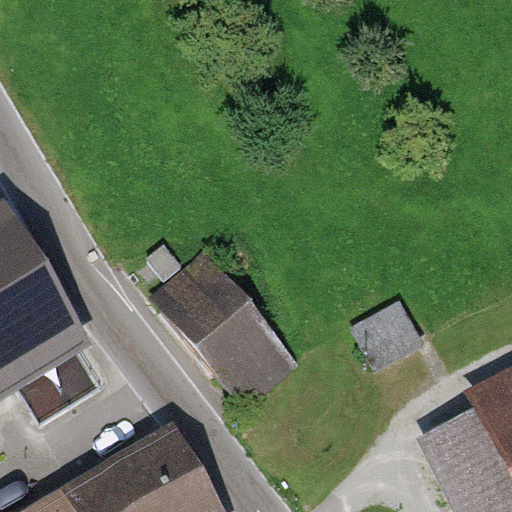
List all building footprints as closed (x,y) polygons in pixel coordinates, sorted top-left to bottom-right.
[(0,215),(0,399),(83,347),(0,215)] [(189,270),(169,242),(144,260),(165,287),(189,270)] [(196,275),(158,309),(252,416),(290,382),(196,275)] [(392,318),(350,339),(372,382),(414,361),(392,318)] [(511,511),(511,368),(469,389),(482,416),(426,443),(458,511),(511,511)] [(42,511),(198,511),(161,446),(42,511)]
